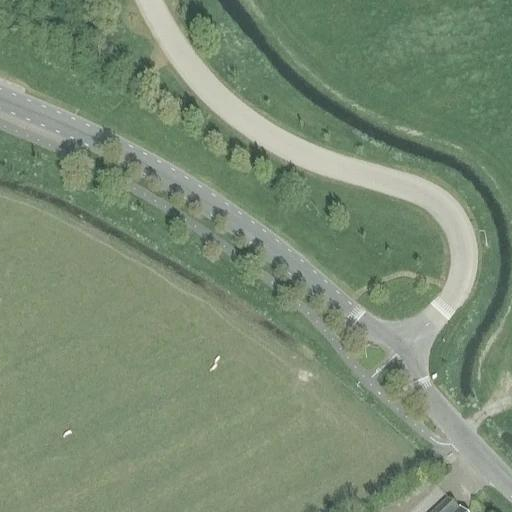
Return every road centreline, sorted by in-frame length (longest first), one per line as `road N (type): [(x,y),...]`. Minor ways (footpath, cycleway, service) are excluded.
road 1 (unclassified): [(405,343),(459,280),(462,257),(451,221),(423,195),(299,154),(247,123),(186,65),(147,0)]
road 2 (secondary): [(405,343),(365,327),(186,189),(0,98)]
road 3 (secondary): [(511,486),(427,396),(405,343)]
